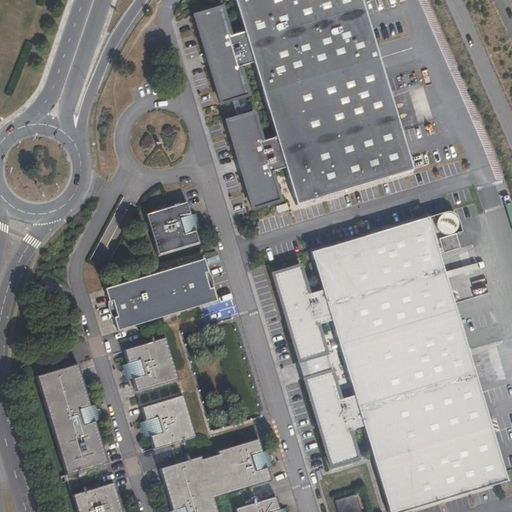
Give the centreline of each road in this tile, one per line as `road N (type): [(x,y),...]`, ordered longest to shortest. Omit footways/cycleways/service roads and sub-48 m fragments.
road 1 (unclassified): [(130,167),(76,275),(148,511)]
road 2 (unclassified): [(307,511),(230,250)]
road 3 (unclassified): [(230,250),(483,177)]
road 4 (unclassified): [(483,177),(409,0)]
road 5 (tertiary): [(77,149),(97,78),(143,0)]
road 6 (unknown): [(134,464),(281,423)]
road 7 (secondary): [(453,0),(511,131)]
road 8 (tertiary): [(83,0),(52,91),(25,125)]
road 9 (tertiary): [(65,133),(103,0)]
road 10 (tertiary): [(0,326),(15,272),(52,211)]
road 11 (unclassified): [(483,177),(511,294)]
